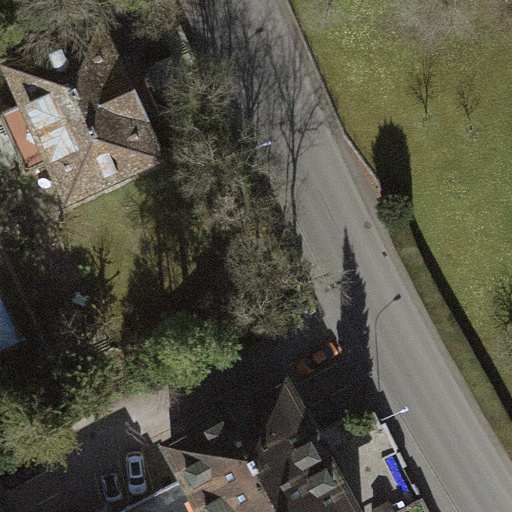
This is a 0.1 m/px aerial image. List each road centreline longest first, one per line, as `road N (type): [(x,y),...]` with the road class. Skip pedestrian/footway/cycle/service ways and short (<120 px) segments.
road 1 (tertiary): [(234,0),(346,246),(495,511)]
road 2 (unknown): [(329,297),(0,471)]
